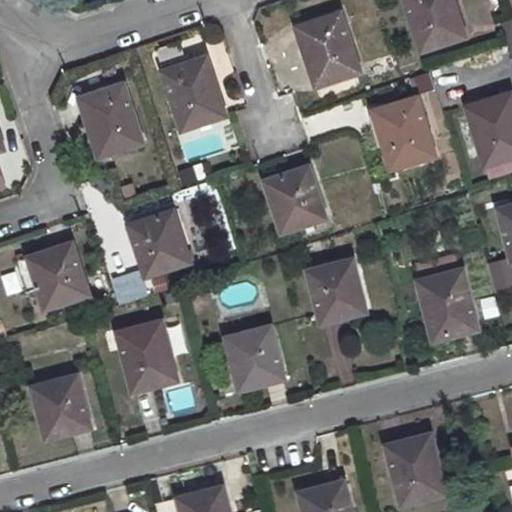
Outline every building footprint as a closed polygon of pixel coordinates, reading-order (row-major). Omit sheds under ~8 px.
[(459,37),(456,28),(463,26),(459,14),(455,16),(450,0),(404,0),(422,50),(459,37)] [(340,12),(299,25),(311,64),(308,65),(314,85),(360,70),(340,12)] [(463,26),(456,28),(459,37),(466,35),(463,26)] [(218,116),(215,107),(222,105),(219,94),(215,95),(202,56),(161,71),(181,129),(218,116)] [(123,85),(82,98),(93,135),(90,136),(98,158),(142,144),(123,85)] [(511,157),(511,102),(509,94),(468,106),(487,165),(511,157)] [(416,97),(375,110),(387,148),(384,150),(390,169),(435,156),(416,97)] [(222,105),(215,107),(218,116),(225,114),(222,105)] [(181,184),(205,175),(200,161),(176,169),(181,184)] [(309,168),(267,180),(277,211),(275,211),(279,224),(285,222),(288,230),(325,217),(309,168)] [(511,205),(499,209),(511,257),(511,205)] [(170,211),(129,224),(145,276),(189,262),(183,241),(180,243),(170,211)] [(285,222),(279,224),(282,232),(288,230),(285,222)] [(44,309),(89,294),(72,244),(16,263),(26,294),(39,290),(44,309)] [(511,265),(510,256),(487,262),(494,291),(511,286),(511,265)] [(364,311),(356,280),(358,280),(354,267),(349,269),(347,260),(307,270),(320,322),(364,311)] [(109,276),(117,304),(147,296),(139,268),(109,276)] [(427,288),(421,289),(424,300),(427,300),(436,339),(479,328),(464,268),(425,278),(427,288)] [(173,381),(170,372),(176,370),(173,359),(170,360),(159,321),(118,332),(132,392),(173,381)] [(234,346),(228,347),(231,359),(233,359),(241,389),(284,378),(270,326),(231,336),(234,346)] [(231,336),(225,337),(228,347),(234,346),(231,336)] [(176,370),(170,372),(173,381),(179,379),(176,370)] [(40,395),(34,397),(37,409),(39,408),(47,439),(90,428),(77,376),(38,386),(40,395)] [(38,386),(32,387),(34,397),(40,395),(38,386)] [(427,436),(385,446),(400,505),(440,495),(438,486),(443,484),(440,473),(436,474),(427,436)] [(351,511),(344,481),(304,492),(307,501),(301,502),(303,511),(351,511)] [(225,511),(219,488),(178,499),(181,511),(225,511)] [(304,492),(299,493),(301,502),(307,501),(304,492)]
